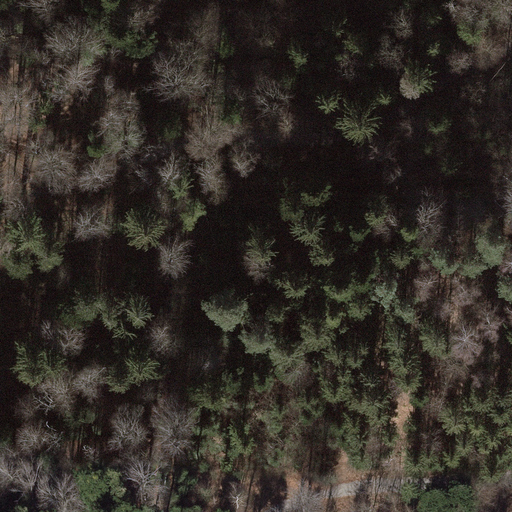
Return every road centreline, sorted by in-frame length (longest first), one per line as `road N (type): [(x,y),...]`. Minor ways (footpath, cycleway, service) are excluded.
road 1 (track): [(511,50),(446,80),(367,133),(222,136),(0,205)]
road 2 (track): [(511,480),(459,493),(354,490),(281,511)]
